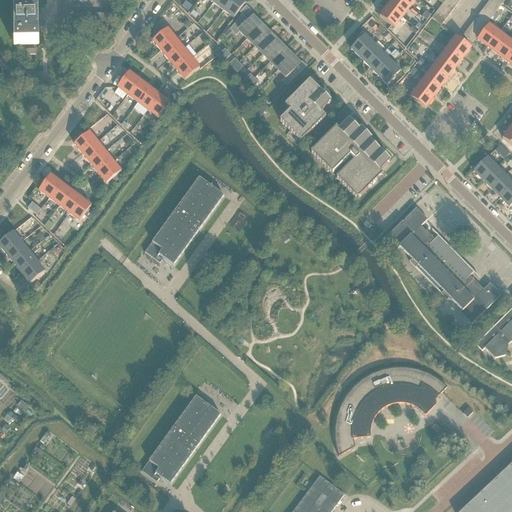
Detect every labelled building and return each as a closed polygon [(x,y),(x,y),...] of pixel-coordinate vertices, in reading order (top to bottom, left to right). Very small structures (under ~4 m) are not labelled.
[(14,0),(15,48),(34,48),(34,33),(40,33),(39,18),(34,18),(34,0),(14,0)] [(223,11),(231,0),(215,0),(213,4),(223,11)] [(240,0),(231,0),(223,11),(233,19),(245,4),(240,0)] [(402,18),(410,8),(398,0),(391,0),(387,7),(402,18)] [(398,0),(410,8),(416,0),(398,0)] [(452,12),(455,8),(445,0),(442,0),(445,1),(442,5),(452,12)] [(497,11),(501,6),(492,0),(490,0),(487,4),(497,11)] [(504,2),(502,5),(505,7),(509,9),(511,5),(511,4),(506,0),(505,1),(504,2)] [(188,12),(192,7),(185,1),(181,7),(188,12)] [(495,13),(497,11),(487,4),(484,8),(498,18),(499,16),(495,13)] [(448,17),(452,12),(442,5),(438,9),(448,17)] [(394,29),(402,18),(387,7),(379,17),(394,29)] [(494,23),(498,18),(484,8),(480,13),(490,20),(494,23)] [(445,21),(448,17),(438,9),(435,14),(445,21)] [(195,19),(198,15),(193,11),(190,15),(195,19)] [(427,13),(426,12),(421,18),(426,21),(430,16),(427,13)] [(487,25),(490,20),(480,13),(477,17),(487,25)] [(441,26),(445,21),(435,14),(432,19),(441,26)] [(247,40),(261,26),(253,18),(249,22),(242,15),(230,30),(236,36),(239,32),(247,40)] [(483,29),(487,25),(477,17),(473,22),(483,29)] [(374,32),(378,29),(377,28),(379,26),(371,18),(369,20),(371,23),(368,26),(374,32)] [(190,24),(189,22),(187,20),(182,24),(186,30),(191,25),(190,24)] [(480,34),(483,29),(473,22),(470,27),(480,34)] [(487,48),(499,33),(488,25),(477,40),(487,48)] [(255,48),(268,33),(261,26),(247,40),(255,48)] [(476,39),(480,34),(470,27),(466,31),(476,39)] [(160,52),(175,40),(167,30),(152,42),(160,52)] [(473,43),(476,39),(466,31),(463,36),(473,43)] [(262,55),(276,41),(268,33),(255,48),(262,55)] [(387,42),(391,38),(386,33),(382,37),(387,42)] [(497,56),(509,40),(499,33),(487,48),(497,56)] [(360,59),(373,45),(364,36),(351,50),(360,59)] [(448,47),(463,59),(471,49),(455,37),(448,47)] [(209,41),(208,39),(206,38),(201,42),(206,47),(211,43),(209,41)] [(168,62),(183,49),(175,40),(160,52),(168,62)] [(507,63),(511,57),(511,42),(509,40),(497,56),(507,63)] [(270,63),(284,49),(276,41),(262,55),(270,63)] [(176,71),(191,59),(187,54),(193,49),(189,44),(183,49),(168,62),(176,71)] [(369,68),(382,54),(373,45),(360,59),(369,68)] [(416,47),(413,45),(409,50),(414,54),(418,49),(416,47)] [(456,69),(463,59),(448,47),(440,57),(456,69)] [(278,71),(292,57),(284,49),(270,63),(278,71)] [(377,77),(391,63),(386,58),(390,54),(387,50),(382,54),(369,68),(377,77)] [(395,59),(400,55),(395,50),(390,55),(395,59)] [(223,63),(229,57),(223,52),(217,57),(223,63)] [(292,57),(278,71),(285,78),(282,82),(287,87),(300,73),(296,69),(300,65),(292,57)] [(448,79),(456,69),(440,57),(433,67),(448,79)] [(191,59),(176,71),(184,81),(199,69),(191,59)] [(233,69),(239,63),(234,59),(229,65),(233,69)] [(419,61),(417,64),(422,68),(426,63),(421,59),(419,61)] [(239,63),(233,69),(237,73),(243,68),(239,63)] [(391,63),(377,77),(387,86),(400,72),(391,63)] [(440,89),(448,79),(433,67),(425,77),(440,89)] [(127,96),(139,81),(129,73),(117,88),(127,96)] [(248,85),(254,79),(250,75),(244,81),(248,85)] [(433,99),(440,89),(425,77),(417,87),(433,99)] [(254,79),(248,85),(252,89),(258,83),(254,79)] [(137,104),(149,88),(139,81),(127,96),(137,104)] [(331,103),(309,81),(284,106),(290,111),(279,121),(301,143),(325,118),(320,113),(331,103)] [(425,109),(433,99),(417,87),(410,97),(425,109)] [(147,111),(159,96),(149,88),(137,104),(147,111)] [(159,96),(147,111),(158,119),(169,104),(159,96)] [(266,111),(262,106),(254,115),(258,119),(266,111)] [(336,128),(310,153),(332,174),(349,157),(354,161),(336,179),(357,200),(383,175),(380,172),(390,162),(370,141),(372,140),(360,129),(359,130),(348,120),(338,130),(336,128)] [(511,146),(511,130),(510,129),(502,139),(511,146)] [(122,139),(125,137),(120,130),(117,133),(122,139)] [(83,156),(98,144),(89,133),(74,145),(83,156)] [(92,167),(107,155),(98,144),(83,156),(92,167)] [(509,154),(505,150),(503,152),(499,155),(504,160),(509,154)] [(100,177),(115,165),(107,155),(92,167),(100,177)] [(482,181),(496,168),(487,159),(473,172),(482,181)] [(115,165),(100,177),(106,185),(107,184),(110,188),(116,182),(113,179),(121,172),(115,165)] [(491,190),(505,177),(496,168),(482,181),(491,190)] [(49,199),(61,184),(50,176),(39,191),(49,199)] [(500,199),(511,187),(511,183),(505,177),(491,190),(500,199)] [(224,197),(199,179),(144,253),(160,264),(163,259),(173,267),(224,197)] [(59,207),(71,191),(61,184),(49,199),(59,207)] [(511,187),(500,199),(509,208),(511,205),(511,187)] [(69,214),(81,199),(71,191),(59,207),(69,214)] [(81,199),(69,214),(79,222),(91,207),(81,199)] [(37,216),(41,210),(32,203),(27,209),(37,216)] [(420,227),(427,221),(416,209),(405,220),(405,221),(403,223),(402,222),(385,239),(397,251),(399,248),(412,262),(410,264),(446,300),(448,298),(462,312),(460,314),(471,325),(501,296),(490,284),(483,291),(473,280),(473,279),(472,280),(469,277),(473,273),(438,237),(434,241),(431,238),(432,238),(432,237),(431,238),(420,227)] [(44,225),(48,219),(44,216),(40,222),(44,225)] [(0,248),(6,255),(21,243),(13,233),(0,243),(0,248)] [(42,235),(41,233),(35,237),(39,242),(45,238),(42,235)] [(301,238),(297,243),(304,248),(307,243),(301,238)] [(14,265),(29,253),(21,243),(6,255),(14,265)] [(22,275),(37,263),(29,253),(14,265),(22,275)] [(37,263),(22,275),(30,285),(45,273),(37,263)] [(58,309),(66,299),(63,296),(54,306),(58,309)] [(511,309),(475,346),(482,352),(485,349),(495,359),(505,356),(507,346),(508,346),(507,345),(510,342),(511,343),(511,342),(511,309)] [(372,424),(373,421),(374,419),(376,416),(378,414),(380,412),(382,410),(385,408),(387,407),(389,406),(392,406),(394,405),(397,404),(400,404),(402,404),(405,405),(408,405),(410,406),(413,407),(415,408),(417,409),(419,411),(421,413),(423,415),(425,417),(434,407),(435,406),(435,405),(435,403),(435,402),(435,400),(447,388),(437,380),(427,374),(417,370),(405,368),(394,369),(382,371),(372,375),(362,381),(353,389),(346,397),(341,406),(340,408),(338,412),(336,418),(334,430),(334,441),(337,453),(338,457),(355,448),(353,442),(370,438),(370,434),(370,432),(370,429),(372,424)] [(220,416),(195,398),(141,472),(156,483),(160,478),(169,485),(220,416)] [(23,411),(27,406),(22,403),(18,408),(23,411)] [(6,434),(10,429),(6,425),(1,431),(6,434)] [(511,511),(511,463),(460,511),(511,511)] [(331,511),(344,496),(319,477),(293,511),(331,511)]
